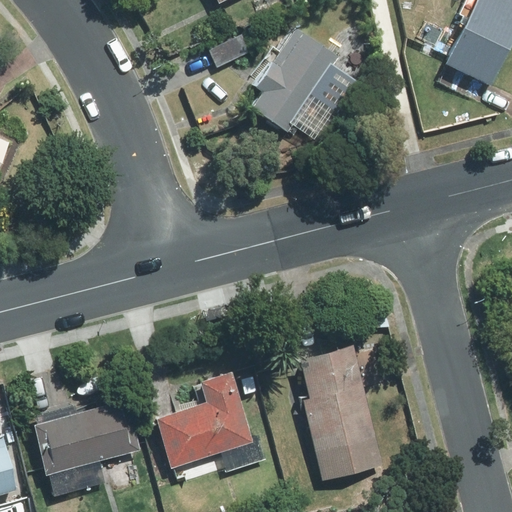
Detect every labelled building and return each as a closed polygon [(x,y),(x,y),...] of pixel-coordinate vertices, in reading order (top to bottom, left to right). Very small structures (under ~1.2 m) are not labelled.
[(490,88),(511,38),(511,0),(463,0),(435,63),(490,88)] [(332,56),(296,33),(279,58),(268,51),(248,83),(257,89),(245,107),(282,132),(332,56)] [(379,467),(347,340),(285,356),(318,483),(379,467)] [(243,423),(228,375),(197,385),(202,399),(149,416),(172,485),(201,476),(195,457),(216,450),(222,470),(262,457),(251,420),(243,423)] [(27,423),(45,494),(102,480),(98,462),(139,452),(126,398),(27,423)] [(0,437),(0,492),(14,488),(0,437)]
